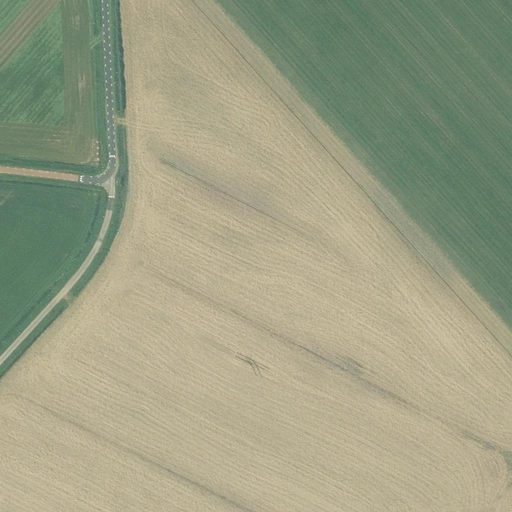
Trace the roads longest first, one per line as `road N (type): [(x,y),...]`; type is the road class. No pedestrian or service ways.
road 1 (unclassified): [(0,360),(96,247),(111,197),(106,176)]
road 2 (unclassified): [(106,176),(113,161),(104,0)]
